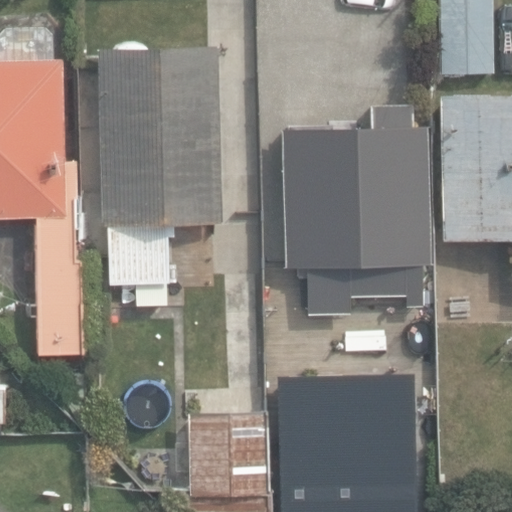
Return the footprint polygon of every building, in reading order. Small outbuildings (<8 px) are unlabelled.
[(438,0),(440,72),(495,71),(493,0),(438,0)] [(106,224),(108,282),(170,280),(169,249),(177,249),(177,221),(222,220),(217,46),(143,48),(140,44),(136,41),(131,39),(126,39),(122,41),(118,44),(115,48),(114,48),(97,49),(98,58),(98,68),(102,224),(106,224)] [(0,58),(0,212),(32,212),(37,350),(83,349),(80,260),(76,260),(73,192),(77,192),(76,157),(67,157),(63,56),(0,58)] [(511,236),(511,91),(441,92),(443,238),(511,236)] [(409,124),(409,104),(370,105),(371,123),(280,125),(283,266),(305,266),(306,313),(353,312),(353,295),(374,294),(377,427),(436,426),(432,271),(422,271),(422,263),(429,263),(425,123),(409,124)] [(51,373),(86,431),(86,371),(51,373)] [(319,511),(319,429),(267,430),(265,409),(187,409),(190,488),(169,488),(169,497),(185,511),(319,511)] [(438,511),(462,511),(462,486),(438,486),(438,511)]
